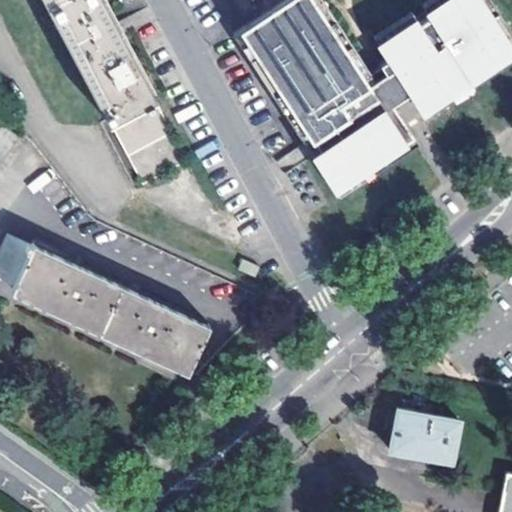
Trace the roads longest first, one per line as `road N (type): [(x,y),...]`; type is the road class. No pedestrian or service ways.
road 1 (residential): [(346,344),(162,0)]
road 2 (tertiary): [(153,511),(346,344)]
road 3 (tertiary): [(346,344),(511,202)]
road 4 (unknown): [(0,199),(25,195),(72,218),(116,225),(206,228)]
road 5 (residential): [(0,44),(42,124),(98,181)]
